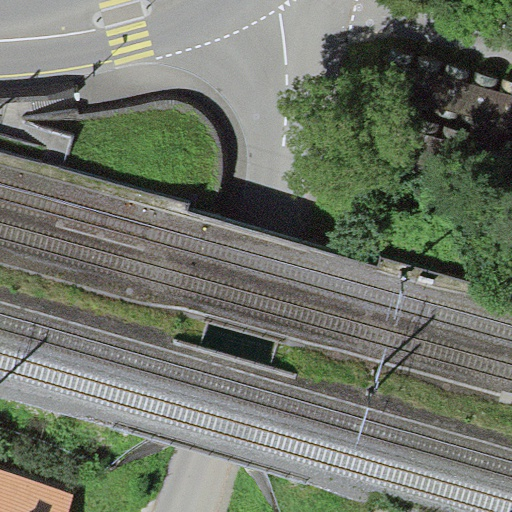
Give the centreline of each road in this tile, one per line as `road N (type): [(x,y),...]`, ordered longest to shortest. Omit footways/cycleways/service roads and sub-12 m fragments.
road 1 (residential): [(285,0),(291,60),(267,225),(191,475),(172,511)]
road 2 (primary): [(0,32),(119,14),(150,0)]
